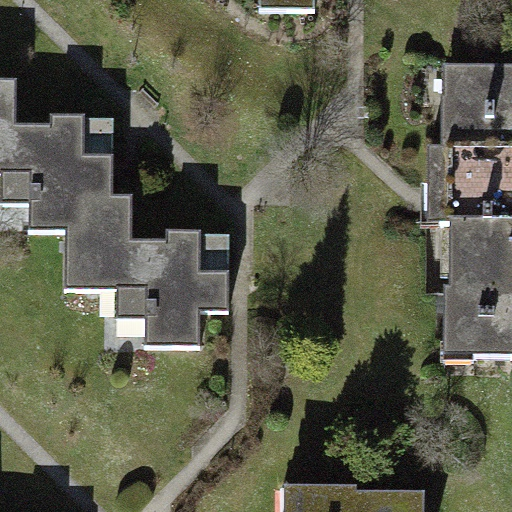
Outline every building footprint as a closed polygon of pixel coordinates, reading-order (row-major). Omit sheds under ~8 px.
[(261,0),(262,23),(316,19),(318,0),(261,0)] [(511,82),(450,82),(449,362),(511,362),(511,82)] [(0,88),(0,185),(4,185),(3,214),(34,213),(32,243),(68,242),(116,207),(117,164),(87,164),(91,124),(20,122),(23,89),(0,88)] [(116,207),(68,242),(70,302),(121,298),(120,328),(153,327),(153,354),(204,353),(207,322),(231,319),(232,280),(208,280),(205,245),(142,247),(143,205),(116,207)] [(433,511),(433,478),(266,479),(265,511),(433,511)]
